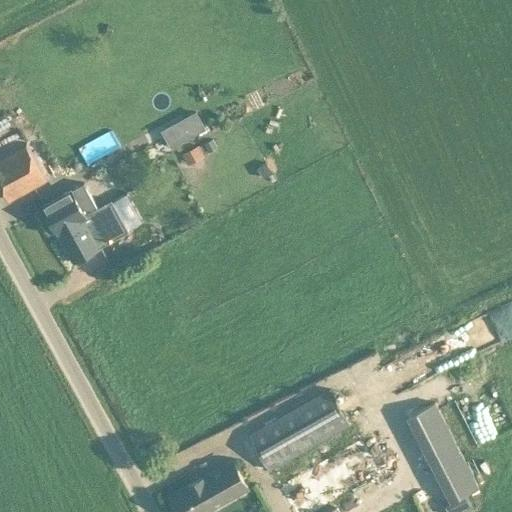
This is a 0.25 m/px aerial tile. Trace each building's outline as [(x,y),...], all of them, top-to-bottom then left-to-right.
[(17,127),(0,136),(0,181),(1,184),(9,198),(58,171),(44,145),(31,152),(17,127)] [(225,141),(197,158),(204,170),(233,153),(225,141)] [(84,182),(43,205),(74,261),(119,236),(129,230),(117,207),(112,199),(98,206),(84,182)] [(330,387),(249,433),(269,470),(271,469),(351,424),(330,387)] [(351,424),(271,469),(295,511),(317,511),(382,475),(352,423),(351,424)] [(462,454),(435,467),(452,502),(480,488),(462,454)] [(179,511),(200,511),(248,486),(233,459),(169,494),(179,511)]
